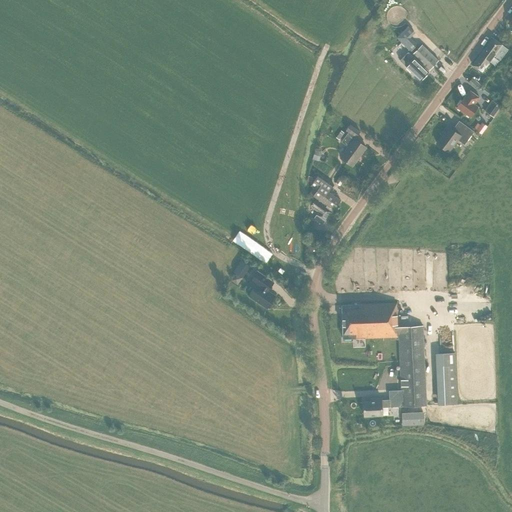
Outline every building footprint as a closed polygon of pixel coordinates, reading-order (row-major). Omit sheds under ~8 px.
[(494,55),(500,60),(508,49),(493,38),(480,55),(489,62),(494,55)] [(428,71),(438,60),(422,44),(421,45),(416,40),(407,49),(412,54),(411,55),(414,58),(406,66),(420,80),(428,71)] [(483,73),(490,63),(489,62),(480,55),(472,65),(483,73)] [(477,89),(481,84),(472,77),(468,82),(477,89)] [(473,113),(477,107),(474,105),(479,98),(470,91),(465,97),(464,97),(457,107),(470,117),(473,113)] [(491,99),(484,111),(494,117),(502,106),(491,99)] [(448,127),(436,143),(448,152),(458,140),(464,145),(474,132),(459,121),(452,130),(448,127)] [(474,128),(477,130),(476,130),(482,135),(488,126),(482,122),(480,125),(477,123),(474,128)] [(345,144),(348,147),(340,157),(352,166),(366,148),(354,139),(360,132),(350,124),(346,130),(349,132),(341,142),(345,144)] [(313,156),(312,159),(319,161),(322,152),(315,150),(313,156)] [(333,209),(334,210),(340,200),(329,192),(334,185),(318,175),(311,186),(317,190),(313,196),(327,205),(326,206),(332,211),(333,209)] [(314,219),(323,225),(332,212),(331,212),(332,211),(326,206),(326,207),(316,200),(311,207),(317,211),(315,214),(316,215),(314,219)] [(241,260),(233,272),(242,278),(250,266),(241,260)] [(267,308),(275,296),(268,291),(274,283),(257,271),(251,280),(256,284),(249,296),(267,308)] [(237,285),(242,279),(235,274),(231,280),(237,285)] [(384,337),(384,340),(400,339),(402,390),(389,391),(390,400),(382,400),(382,398),(370,399),(371,401),(363,402),(364,416),(382,415),(382,407),(402,407),(426,406),(423,326),(398,327),(396,327),(395,312),(395,303),(342,305),(343,339),(384,337)] [(464,403),(494,402),(491,342),(462,343),(464,403)] [(442,405),(457,405),(455,353),(440,353),(442,405)] [(402,416),(402,426),(424,425),(423,412),(402,413),(402,416)]
